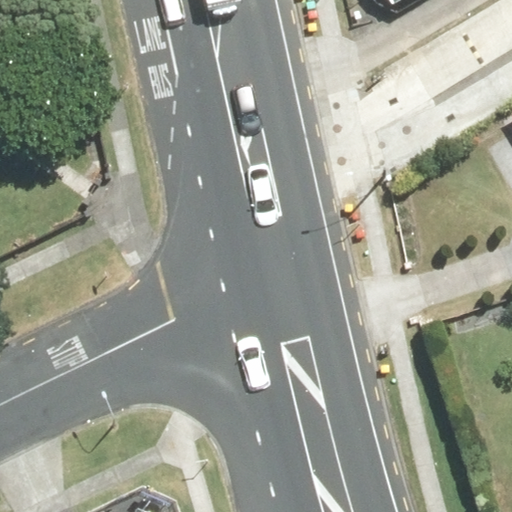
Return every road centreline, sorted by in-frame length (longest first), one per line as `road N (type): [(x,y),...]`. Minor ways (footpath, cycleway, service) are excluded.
road 1 (residential): [(287,286),(166,333),(0,415)]
road 2 (primary): [(217,0),(287,286)]
road 3 (primary): [(287,286),(346,511)]
